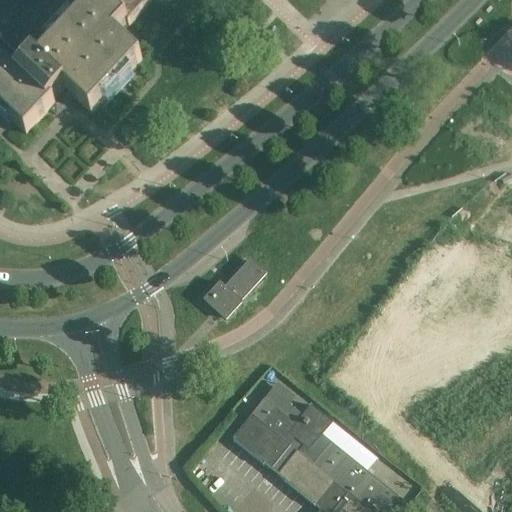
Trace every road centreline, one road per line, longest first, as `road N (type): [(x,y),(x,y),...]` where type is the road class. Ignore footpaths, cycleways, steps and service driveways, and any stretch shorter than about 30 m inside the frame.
road 1 (secondary): [(420,0),(113,256),(69,275),(0,280)]
road 2 (secondary): [(105,316),(139,298),(260,199),(476,0)]
road 3 (tertiary): [(67,327),(155,505)]
road 4 (tertiary): [(155,505),(105,316)]
